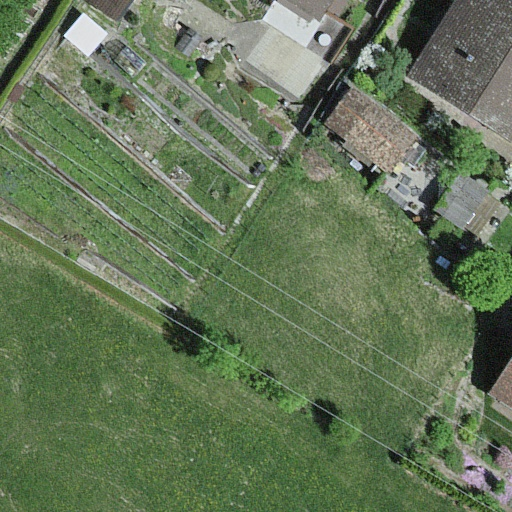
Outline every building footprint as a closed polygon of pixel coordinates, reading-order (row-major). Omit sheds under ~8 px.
[(131,0),(84,0),(82,3),(116,25),(131,0)] [(330,0),(277,0),(315,24),(330,0)] [(511,13),(490,0),(455,0),(404,80),(511,149),(511,13)] [(349,93),(321,129),(384,177),(412,141),(349,93)] [(457,177),(432,212),(461,232),(485,196),(457,177)] [(511,362),(489,398),(511,412),(511,362)]
